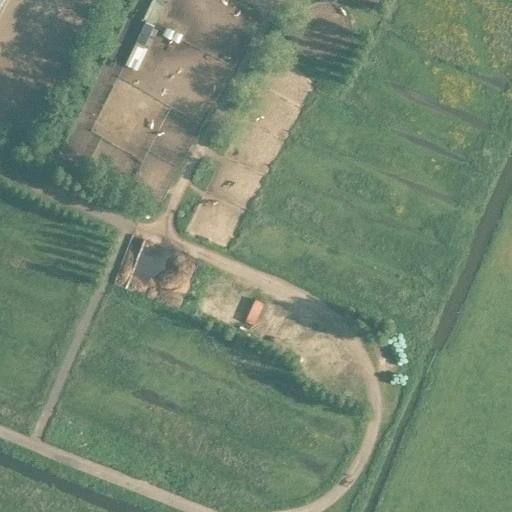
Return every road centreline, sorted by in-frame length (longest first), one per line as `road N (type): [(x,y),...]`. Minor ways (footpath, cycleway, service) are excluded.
road 1 (track): [(302,511),(346,480),(367,442),(372,398),(349,338),(296,294),(0,173)]
road 2 (track): [(32,446),(129,227)]
road 3 (track): [(32,446),(200,511)]
